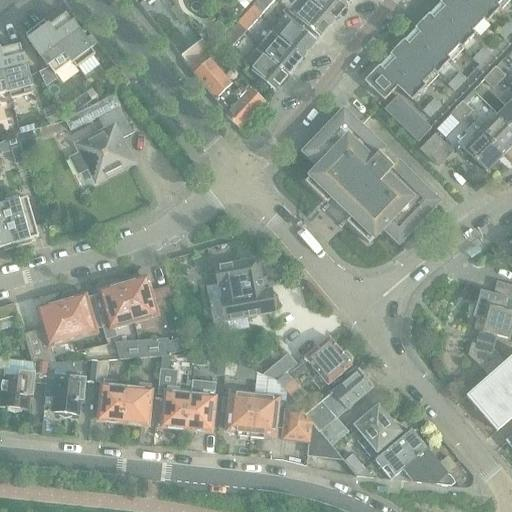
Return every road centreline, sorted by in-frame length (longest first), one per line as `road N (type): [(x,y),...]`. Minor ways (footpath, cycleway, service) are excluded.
road 1 (residential): [(0,454),(316,490),(367,511)]
road 2 (residential): [(238,178),(132,244),(0,282)]
road 3 (residential): [(405,0),(238,178)]
road 4 (residential): [(511,498),(362,316)]
road 5 (residential): [(238,178),(101,0)]
road 6 (residential): [(362,316),(511,199)]
road 7 (residential): [(362,316),(238,178)]
